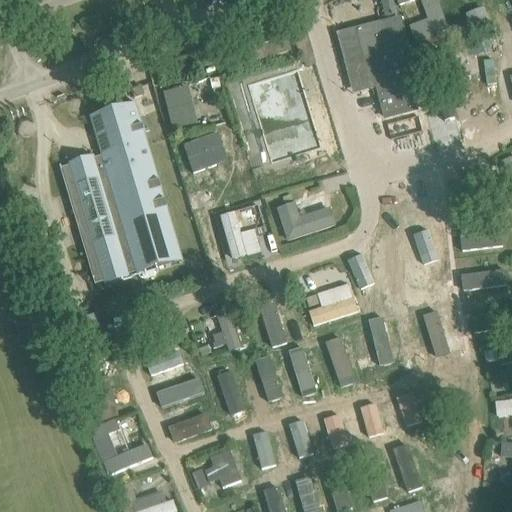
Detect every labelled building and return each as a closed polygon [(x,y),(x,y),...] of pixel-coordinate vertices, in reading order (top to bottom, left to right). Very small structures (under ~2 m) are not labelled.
[(393,0),(376,0),(381,20),(397,16),(393,0)] [(396,0),(400,8),(421,1),(429,22),(410,28),(416,45),(450,32),(439,3),(446,0),(396,0)] [(410,50),(402,17),(357,29),(367,69),(363,71),(359,77),(361,87),(368,91),(381,88),(382,95),(380,95),(386,119),(417,111),(411,87),(408,88),(406,79),(408,78),(401,52),(410,50)] [(291,51),(284,29),(237,43),(244,65),(291,51)] [(307,33),(295,36),(301,56),(304,55),(308,68),(317,65),(307,33)] [(162,92),(171,129),(197,123),(188,86),(162,92)] [(145,96),(142,87),(132,90),(135,99),(145,96)] [(114,156),(62,172),(97,288),(106,285),(107,288),(132,281),(131,277),(184,261),(137,108),(102,119),(114,156)] [(189,210),(212,206),(209,188),(185,193),(189,210)] [(285,243),(336,229),(330,208),(299,217),(296,203),(276,208),(285,243)] [(199,334),(205,352),(222,346),(215,328),(199,334)] [(393,331),(370,336),(374,355),(357,358),(358,367),(398,358),(393,331)] [(171,393),(196,383),(183,351),(158,361),(171,393)] [(441,363),(415,370),(418,379),(443,371),(441,363)] [(109,377),(78,385),(89,427),(120,419),(109,377)] [(221,393),(237,393),(236,382),(221,382),(221,393)] [(511,400),(493,404),(496,420),(511,417),(511,400)] [(91,427),(103,475),(153,463),(148,445),(127,450),(119,420),(91,427)] [(511,457),(511,444),(501,445),(501,457),(511,457)] [(399,451),(404,469),(387,474),(393,497),(423,489),(412,448),(399,451)] [(230,451),(216,456),(228,490),(243,484),(230,451)] [(131,500),(134,511),(175,511),(169,489),(131,500)] [(423,511),(420,501),(391,511),(423,511)]
